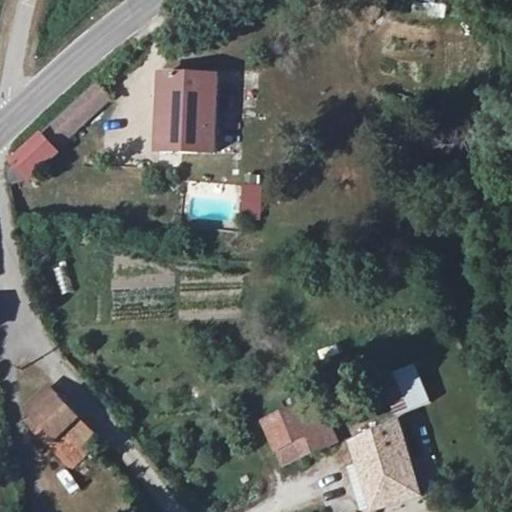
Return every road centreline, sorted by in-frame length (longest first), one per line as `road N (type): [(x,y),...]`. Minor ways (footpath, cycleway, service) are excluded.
road 1 (unclassified): [(13,338),(58,368),(162,511)]
road 2 (primary): [(154,0),(19,116)]
road 3 (unclassified): [(44,511),(13,338)]
road 4 (unclassified): [(19,116),(10,106),(13,75),(32,0)]
road 5 (unclassified): [(13,338),(0,217)]
